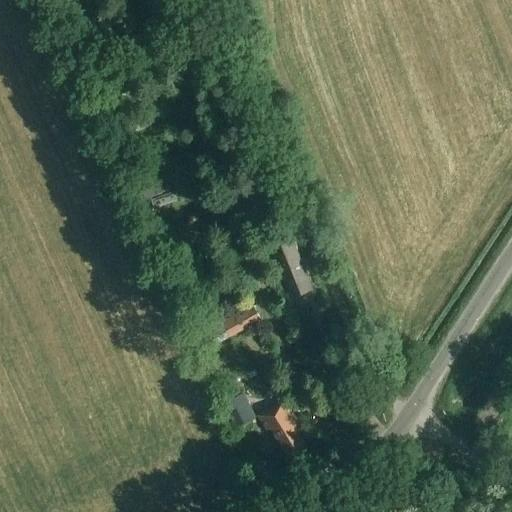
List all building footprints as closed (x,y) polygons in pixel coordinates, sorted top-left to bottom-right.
[(163,0),(176,29),(198,20),(189,0),(163,0)] [(219,67),(201,28),(167,44),(173,59),(167,61),(185,100),(192,96),(179,67),(197,59),(204,74),(219,67)] [(237,136),(253,174),(262,170),(247,132),(237,136)] [(134,158),(138,171),(166,161),(162,149),(134,158)] [(274,197),(262,170),(253,174),(248,176),(259,203),(274,197)] [(146,199),(178,187),(173,172),(140,184),(146,199)] [(151,199),(154,208),(181,199),(181,197),(187,195),(185,188),(151,199)] [(199,210),(186,215),(190,226),(203,221),(199,210)] [(294,231),(272,240),(293,295),(295,294),(293,290),(311,283),(298,251),(302,250),(294,231)] [(252,305),(222,323),(216,313),(192,326),(206,352),(231,339),(230,337),(261,320),(252,305)] [(256,419),(245,395),(220,406),(232,431),(256,419)] [(285,401),(259,416),(268,431),(273,428),(289,455),(307,444),(299,432),(303,430),(285,401)]
